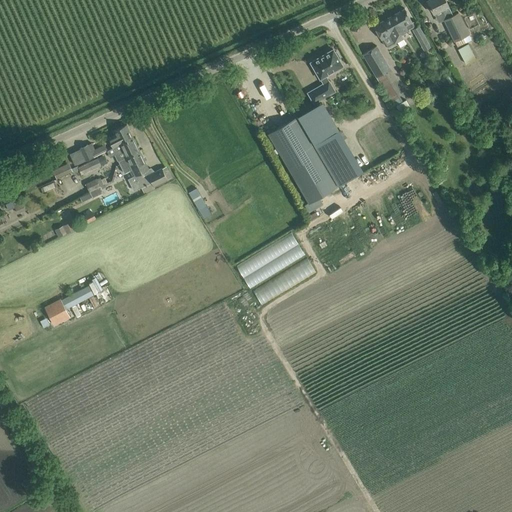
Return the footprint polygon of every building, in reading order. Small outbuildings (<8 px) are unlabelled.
[(453,16),(447,2),(445,0),(428,0),(427,1),(434,14),(442,10),(446,19),(444,20),(457,47),(466,43),(463,37),(469,35),(459,14),(453,16)] [(404,9),(392,16),(401,32),(409,28),(407,24),(411,22),(404,9)] [(404,38),(401,32),(392,16),(374,26),(381,39),(386,46),(388,47),(395,43),(393,41),(396,39),(397,42),(404,38)] [(419,26),(412,30),(419,43),(423,41),(427,49),(431,47),(419,26)] [(459,48),(467,63),(477,58),(469,43),(459,48)] [(391,69),(377,45),(363,54),(376,77),(386,72),(391,69)] [(320,79),(323,84),(308,93),(314,103),(335,91),(326,76),(342,66),(339,59),(340,58),(336,51),(335,52),(333,49),(310,62),(320,79)] [(406,100),(403,102),(394,107),(397,114),(410,107),(406,100)] [(323,104),(299,117),(315,145),(339,131),(323,104)] [(268,133),(309,203),(336,186),(295,117),(268,133)] [(113,148),(133,137),(126,124),(113,131),(115,135),(108,138),(113,148)] [(117,161),(118,161),(119,163),(126,157),(139,150),(133,137),(120,144),(113,148),(107,150),(110,157),(114,154),(117,161)] [(93,157),(87,145),(80,148),(85,160),(93,157)] [(162,168),(161,168),(151,173),(139,150),(126,157),(119,163),(124,174),(133,170),(142,189),(152,184),(154,187),(168,180),(162,168)] [(81,174),(101,165),(97,158),(78,168),(81,174)] [(71,162),(54,169),(58,178),(74,171),(71,162)] [(90,192),(101,187),(100,186),(108,183),(105,177),(101,179),(100,176),(97,178),(96,178),(86,183),(90,192)] [(103,192),(101,187),(90,192),(80,197),(82,201),(92,196),(93,197),(103,192)] [(196,188),(190,192),(189,192),(199,210),(207,205),(196,188)] [(40,200),(27,207),(29,212),(42,206),(40,200)] [(13,201),(6,204),(8,210),(15,207),(13,201)] [(92,211),(83,215),(87,222),(96,217),(92,211)] [(67,232),(67,233),(83,225),(81,223),(74,226),(71,222),(64,226),(64,227),(62,228),(65,233),(67,232)] [(70,317),(66,309),(95,294),(90,285),(61,300),(60,298),(44,306),(54,325),(70,317)]
